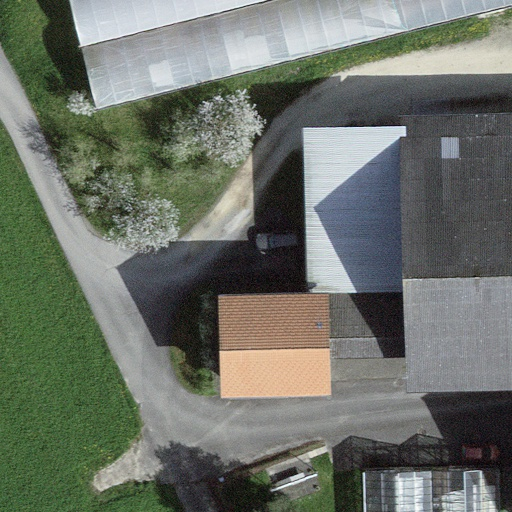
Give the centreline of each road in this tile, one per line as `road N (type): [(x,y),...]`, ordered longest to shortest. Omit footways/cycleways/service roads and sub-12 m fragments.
road 1 (residential): [(0,87),(118,330)]
road 2 (track): [(118,330),(204,511)]
